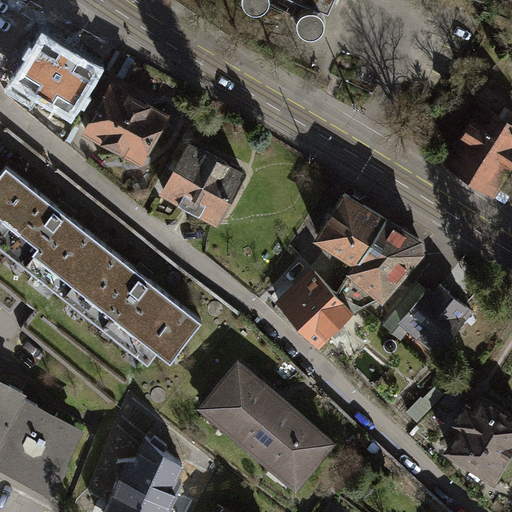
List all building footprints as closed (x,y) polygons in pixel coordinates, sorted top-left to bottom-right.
[(298,0),(313,7),(302,11),(297,17),(297,25),(300,31),(306,36),(313,36),(320,33),(324,27),(325,20),(322,10),(331,14),(336,0),(242,0),(246,7),(252,11),(259,12),(266,9),(270,3),(270,0),(298,0)] [(99,73),(44,39),(16,83),(71,117),(99,73)] [(109,81),(83,130),(137,160),(164,111),(109,81)] [(511,125),(477,105),(447,158),(496,186),(511,158),(511,125)] [(188,142),(163,189),(179,197),(178,199),(199,210),(200,209),(217,218),(242,171),(188,142)] [(109,238),(9,159),(0,169),(0,238),(66,291),(109,238)] [(317,235),(356,260),(382,216),(343,193),(317,235)] [(418,238),(382,216),(356,260),(335,293),(362,303),(381,294),(419,248),(418,238)] [(209,317),(109,238),(66,291),(166,370),(209,317)] [(314,271),(295,287),(278,301),(316,341),(362,303),(335,293),(314,271)] [(271,293),(278,301),(295,287),(287,278),(271,293)] [(394,329),(402,320),(399,318),(425,289),(417,281),(383,319),(394,329)] [(427,287),(425,289),(399,318),(402,320),(434,349),(469,309),(440,283),(433,291),(427,287)] [(203,401),(294,480),(330,437),(239,359),(203,401)] [(439,382),(432,390),(438,396),(445,388),(439,382)] [(0,429),(19,394),(21,390),(9,383),(6,388),(0,384),(0,429)] [(36,403),(19,394),(0,429),(0,457),(53,484),(64,462),(61,460),(77,430),(34,407),(36,403)] [(511,443),(511,413),(481,394),(470,410),(463,406),(454,420),(461,425),(447,447),(492,475),(498,471),(503,462),(503,458),(511,443)] [(106,511),(168,511),(183,484),(178,482),(185,468),(146,436),(135,463),(118,464),(120,480),(106,511)]
